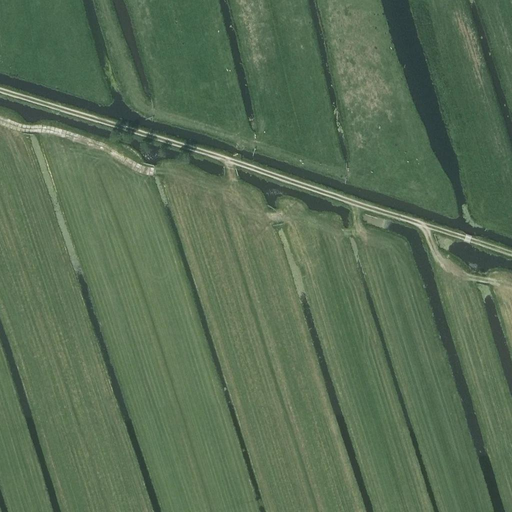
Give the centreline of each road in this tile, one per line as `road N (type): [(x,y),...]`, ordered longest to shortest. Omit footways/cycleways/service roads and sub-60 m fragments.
road 1 (track): [(511,253),(0,90)]
road 2 (track): [(153,171),(104,147),(0,119)]
